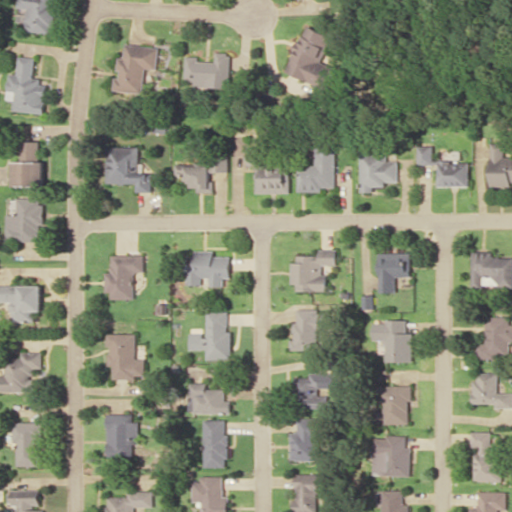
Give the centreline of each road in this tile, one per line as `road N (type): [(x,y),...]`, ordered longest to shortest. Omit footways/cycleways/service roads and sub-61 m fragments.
road 1 (residential): [(76,511),(76,124),(91,0)]
road 2 (residential): [(75,220),(511,219)]
road 3 (residential): [(447,511),(450,220)]
road 4 (residential): [(266,511),(267,223)]
road 5 (residential): [(91,6),(257,10)]
